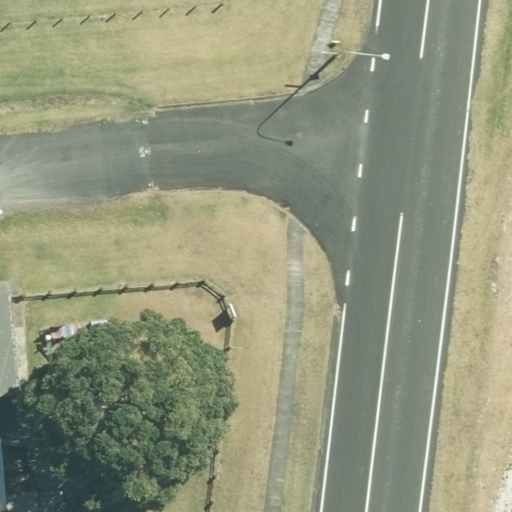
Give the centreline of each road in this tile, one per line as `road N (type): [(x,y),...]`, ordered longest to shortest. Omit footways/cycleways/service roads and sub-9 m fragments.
road 1 (residential): [(0,170),(299,142),(414,140)]
road 2 (secondary): [(414,140),(371,511)]
road 3 (secondary): [(431,0),(414,140)]
